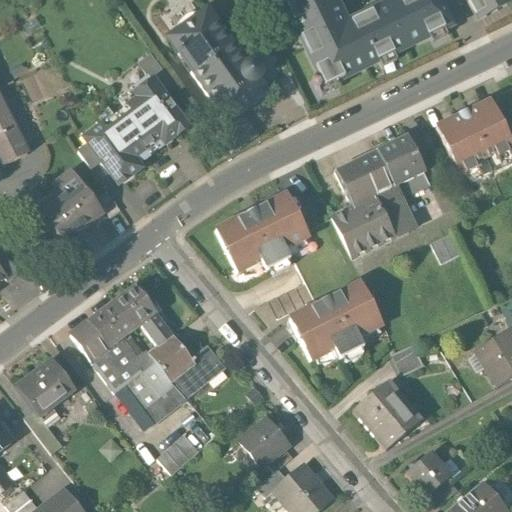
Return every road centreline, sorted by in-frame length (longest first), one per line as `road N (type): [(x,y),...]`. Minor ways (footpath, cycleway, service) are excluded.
road 1 (tertiary): [(511,46),(292,149),(153,234)]
road 2 (residential): [(389,511),(153,234)]
road 3 (tertiary): [(153,234),(0,350)]
